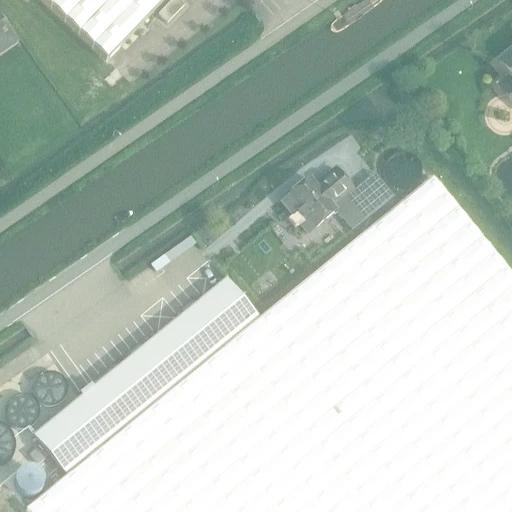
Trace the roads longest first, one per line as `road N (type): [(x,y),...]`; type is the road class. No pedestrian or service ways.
road 1 (unclassified): [(477,0),(0,325)]
road 2 (unclassified): [(0,224),(328,0)]
